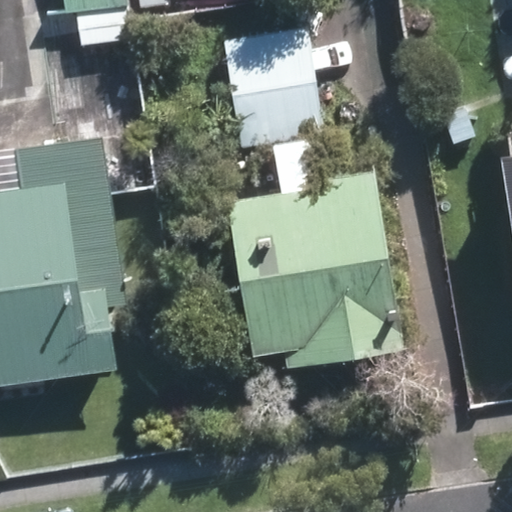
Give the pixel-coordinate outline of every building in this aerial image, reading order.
[(147,38),(141,0),(73,0),(76,14),(91,12),(95,45),(147,38)] [(324,23),(241,35),(255,135),(339,124),(324,23)] [(0,186),(0,376),(129,357),(121,300),(136,297),(110,129),(78,134),(23,142),(29,182),(0,186)] [(511,221),(511,142),(499,144),(511,221)] [(299,359),(418,337),(385,159),(233,187),(264,350),(297,344),(299,359)]
